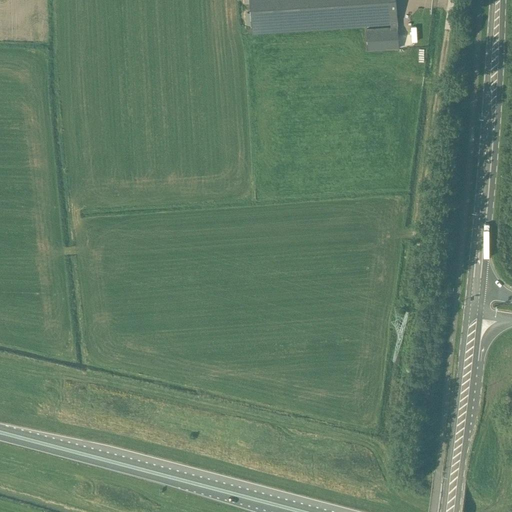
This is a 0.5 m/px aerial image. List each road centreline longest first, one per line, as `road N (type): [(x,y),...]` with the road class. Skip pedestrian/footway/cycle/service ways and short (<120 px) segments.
road 1 (tertiary): [(474,295),(498,0)]
road 2 (track): [(446,28),(419,235)]
road 3 (tertiary): [(448,511),(472,312)]
road 4 (trunk): [(178,479),(0,432)]
road 5 (trunk): [(178,479),(300,511)]
